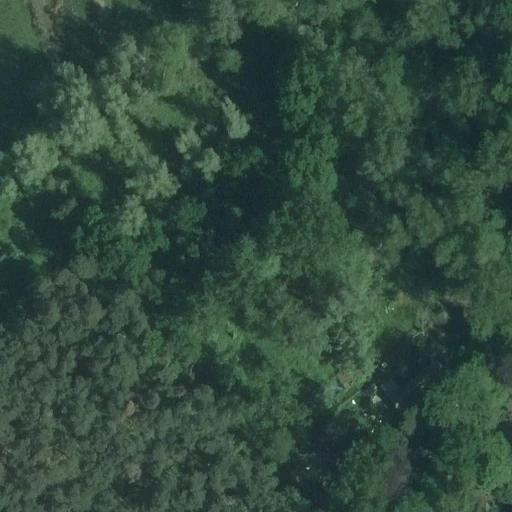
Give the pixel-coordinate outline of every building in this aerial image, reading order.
[(446,380),(434,365),(433,365),(423,353),(414,360),(424,373),(401,392),(393,383),(384,390),(379,385),(376,387),(403,417),(446,380)] [(359,357),(334,377),(346,391),(351,387),(349,385),(357,379),(355,376),(367,367),(359,357)] [(350,423),(376,404),(365,390),(340,408),(350,423)] [(511,402),(506,410),(511,415),(511,421),(501,433),(511,442),(511,441),(511,402)] [(386,464),(405,444),(396,436),(378,456),(386,464)] [(374,458),(349,484),(360,495),(385,469),(374,458)]
